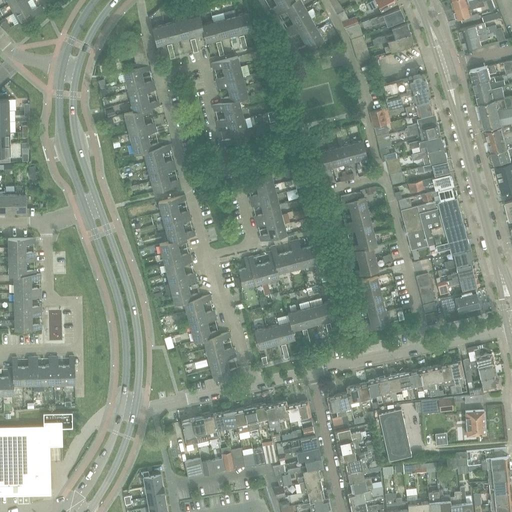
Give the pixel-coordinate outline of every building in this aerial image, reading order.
[(15,0),(9,4),(14,13),(30,4),(27,0),(15,0)] [(272,13),(276,11),(294,0),(275,0),(278,5),(269,9),(272,13)] [(286,10),(290,16),(305,8),(301,0),(294,0),(276,11),(278,15),(286,10)] [(329,0),(337,13),(338,15),(344,12),(337,0),(329,0)] [(395,0),(373,0),(366,4),(370,10),(376,6),(375,6),(378,4),(381,10),(396,2),(395,0)] [(451,0),(454,9),(483,1),(483,0),(451,0)] [(495,8),(491,0),(487,0),(486,0),(490,12),(493,11),(495,8)] [(483,1),(454,9),(457,19),(461,18),(463,23),(480,18),(478,13),(472,14),(471,9),(485,5),(483,1)] [(30,4),(14,13),(19,22),(43,9),(41,5),(32,9),(30,4)] [(374,17),(362,22),(364,27),(385,19),(387,25),(404,18),(399,7),(390,11),(374,17)] [(286,28),(288,32),(311,18),(305,8),(290,16),(294,23),(286,28)] [(483,16),(484,22),(501,17),(500,11),(483,16)] [(248,12),(236,15),(241,32),(252,29),(248,12)] [(341,20),(346,29),(359,24),(356,17),(349,20),(344,12),(338,15),(341,20)] [(199,15),(187,18),(191,35),(203,32),(201,24),(199,15)] [(236,15),(225,18),(229,35),(241,32),(236,15)] [(187,18),(175,21),(180,38),(191,35),(187,18)] [(225,18),(213,21),(217,38),(229,35),(225,18)] [(298,31),(302,37),(317,28),(311,18),(288,32),(290,35),(298,31)] [(175,21),(164,24),(168,41),(180,38),(175,21)] [(213,21),(201,24),(206,41),(217,38),(213,21)] [(459,29),(462,39),(489,31),(494,29),(496,33),(498,41),(505,39),(502,27),(497,28),(495,25),(486,27),(485,22),(459,29)] [(374,45),(388,41),(410,33),(407,23),(392,28),(393,33),(372,39),(374,45)] [(168,41),(164,24),(152,27),(156,44),(168,41)] [(351,38),(352,41),(364,37),(359,24),(346,29),(351,38)] [(303,51),(307,57),(321,49),(317,43),(324,39),(317,28),(302,37),(306,44),(297,49),(300,53),(303,51)] [(489,31),(462,39),(465,50),(481,45),(480,40),(488,38),(487,36),(496,33),(494,29),(489,31)] [(410,33),(388,41),(389,46),(385,47),(386,53),(410,45),(411,44),(412,44),(412,43),(413,42),(412,40),(410,33)] [(130,39),(131,45),(143,42),(141,36),(130,39)] [(352,41),(355,50),(367,47),(364,37),(352,41)] [(131,45),(133,50),(144,47),(143,42),(131,45)] [(133,50),(134,56),(146,53),(144,47),(133,50)] [(367,47),(355,50),(358,61),(370,57),(367,47)] [(134,56),(136,62),(147,59),(146,53),(134,56)] [(222,66),(223,71),(241,67),(238,56),(211,63),(213,69),(222,66)] [(136,62),(137,68),(149,65),(147,59),(136,62)] [(511,59),(503,62),(506,73),(511,71),(511,59)] [(123,71),(125,81),(143,77),(141,72),(151,69),(150,64),(149,65),(137,68),(123,71)] [(496,72),(494,64),(470,70),(472,79),(490,75),(489,74),(496,72)] [(215,78),(217,83),(243,77),(241,67),(223,71),(225,76),(215,78)] [(425,76),(420,74),(409,77),(392,82),(382,84),(388,109),(405,105),(431,99),(425,76)] [(490,78),(490,75),(472,79),(476,93),(501,86),(505,85),(503,80),(496,82),(494,77),(490,78)] [(125,81),(128,91),(155,84),(154,80),(144,82),(143,77),(125,81)] [(227,86),(229,91),(246,87),(243,77),(217,83),(218,88),(227,86)] [(128,91),(131,101),(148,97),(147,91),(156,89),(155,84),(128,91)] [(504,97),(501,86),(476,93),(479,103),(504,97)] [(220,98),(222,102),(239,98),(248,96),(246,87),(229,91),(230,96),(220,98)] [(511,94),(504,97),(479,103),(478,103),(484,128),(485,128),(494,126),(511,122),(511,121),(511,94)] [(131,101),(133,111),(133,112),(151,107),(160,105),(158,98),(149,100),(148,97),(131,101)] [(223,108),(224,113),(241,109),(239,98),(222,102),(212,105),(214,111),(223,108)] [(0,110),(9,110),(8,99),(0,99),(0,110)] [(433,111),(431,99),(405,105),(408,117),(433,111)] [(124,113),(126,123),(144,119),(142,114),(152,111),(151,107),(133,112),(133,111),(124,113)] [(386,123),(382,108),(370,112),(374,126),(386,123)] [(216,120),(218,125),(244,119),(241,109),(224,113),(226,118),(216,120)] [(9,110),(0,110),(0,121),(9,121),(9,110)] [(405,131),(408,130),(436,122),(434,113),(416,117),(418,122),(406,125),(407,128),(405,128),(405,131)] [(126,123),(129,133),(156,127),(155,122),(145,125),(144,119),(126,123)] [(228,128),(229,133),(247,129),(244,119),(218,125),(219,131),(228,128)] [(0,131),(9,132),(9,121),(0,121),(0,131)] [(436,122),(408,130),(409,132),(411,132),(411,134),(422,131),(424,137),(439,133),(436,122)] [(511,122),(494,126),(485,128),(489,142),(503,138),(511,135),(511,122)] [(388,132),(386,123),(374,126),(376,135),(388,132)] [(129,133),(131,143),(149,139),(148,134),(157,131),(156,127),(129,133)] [(247,129),(229,133),(231,138),(221,140),(223,145),(249,138),(247,129)] [(0,142),(10,142),(9,132),(0,131),(0,142)] [(320,134),(311,136),(314,147),(323,145),(320,134)] [(389,135),(377,138),(379,147),(392,144),(389,135)] [(420,146),(421,151),(443,146),(440,135),(412,142),(409,143),(410,148),(420,146)] [(511,135),(503,138),(489,142),(491,152),(511,147),(511,135)] [(134,154),(143,151),(161,146),(160,142),(150,144),(149,139),(131,143),(134,154)] [(362,140),(351,143),(355,160),(367,157),(362,140)] [(10,142),(0,142),(0,154),(10,154),(10,142)] [(351,143),(339,146),(343,163),(355,160),(351,143)] [(143,151),(146,161),(163,156),(162,151),(171,149),(170,144),(161,146),(143,151)] [(339,146),(327,149),(331,166),(343,163),(339,146)] [(443,146),(421,151),(411,154),(413,160),(423,157),(425,164),(446,158),(443,146)] [(511,147),(491,152),(495,164),(511,159),(510,154),(511,153),(511,147)] [(331,166),(327,149),(315,152),(320,169),(331,166)] [(397,157),(396,152),(381,156),(383,161),(386,160),(397,157)] [(146,161),(148,171),(175,164),(174,160),(165,162),(163,156),(146,161)] [(398,157),(397,157),(386,160),(388,167),(400,164),(398,157)] [(434,175),(449,171),(446,160),(418,168),(420,172),(433,169),(434,175)] [(511,163),(496,168),(502,194),(511,191),(511,163)] [(148,171),(151,181),(168,176),(167,171),(176,169),(175,164),(148,171)] [(400,164),(388,167),(390,174),(401,171),(400,164)] [(401,171),(390,174),(392,184),(404,181),(401,171)] [(435,189),(443,187),(453,184),(450,173),(408,183),(410,192),(424,188),(424,186),(428,185),(427,184),(433,183),(435,189)] [(256,184),(257,189),(274,185),(272,174),(245,181),(247,187),(256,184)] [(168,176),(151,181),(154,191),(180,184),(179,179),(170,182),(168,176)] [(15,185),(15,190),(16,211),(20,211),(20,213),(26,213),(26,190),(22,190),(22,185),(15,185)] [(249,196),(250,201),(277,195),(274,185),(257,189),(258,194),(249,196)] [(435,201),(456,196),(453,186),(443,189),(422,194),(424,201),(432,199),(431,197),(434,196),(435,201)] [(15,190),(5,191),(5,213),(11,213),(11,211),(16,211),(15,190)] [(349,206),(351,214),(368,209),(365,197),(358,199),(356,192),(340,196),(342,203),(338,204),(340,209),(349,206)] [(158,201),(161,212),(178,207),(177,202),(186,200),(185,195),(158,201)] [(261,204),(262,209),(279,204),(277,195),(250,201),(252,206),(261,204)] [(466,235),(462,221),(456,196),(435,201),(426,203),(426,204),(412,207),(401,209),(411,249),(436,243),(466,235)] [(398,199),(401,209),(412,207),(409,197),(398,199)] [(254,216),(255,221),(282,214),(279,204),(262,209),(263,214),(254,216)] [(161,212),(163,222),(190,215),(189,210),(180,213),(178,207),(161,212)] [(343,224),(345,228),(371,221),(368,209),(351,214),(353,221),(343,224)] [(266,224),(267,229),(284,224),(282,214),(255,221),(257,226),(266,224)] [(163,222),(166,231),(183,227),(182,222),(191,219),(190,215),(163,222)] [(355,230),(357,237),(374,233),(371,221),(345,228),(346,232),(355,230)] [(284,224),(267,229),(268,233),(259,236),(260,240),(287,234),(284,224)] [(166,231),(168,242),(186,237),(195,235),(194,230),(185,232),(183,227),(166,231)] [(349,247),(350,251),(372,246),(377,245),(374,233),(357,237),(359,244),(349,247)] [(316,244),(308,246),(313,264),(325,261),(318,234),(313,235),(316,244)] [(469,248),(466,235),(436,243),(437,249),(449,246),(451,253),(453,252),(469,248)] [(8,238),(8,247),(26,247),(26,243),(35,242),(35,237),(8,238)] [(159,244),(162,254),(179,249),(178,244),(187,242),(186,237),(168,242),(159,244)] [(298,239),(294,240),(301,267),(313,264),(308,246),(301,248),(298,239)] [(292,250),(285,252),(289,270),(301,267),(294,240),(290,241),(292,250)] [(271,246),(272,251),(278,273),(289,270),(285,252),(278,254),(275,245),(271,246)] [(356,254),(358,262),(375,257),(372,246),(350,251),(346,252),(347,257),(356,254)] [(8,247),(8,257),(36,256),(35,251),(26,252),(26,247),(8,247)] [(422,247),(421,247),(412,250),(413,256),(423,254),(428,252),(426,247),(422,248),(422,247)] [(446,268),(456,266),(473,261),(469,248),(453,252),(455,259),(445,262),(446,268)] [(162,254),(164,264),(191,257),(190,252),(180,255),(179,249),(162,254)] [(270,261),(263,263),(267,280),(279,277),(272,251),(268,252),(270,261)] [(8,257),(8,265),(26,265),(26,261),(36,260),(36,256),(8,257)] [(253,256),(248,257),(255,283),(267,280),(263,263),(255,265),(253,256)] [(164,264),(167,274),(184,269),(183,264),(192,261),(191,257),(164,264)] [(255,283),(248,257),(244,258),(246,267),(239,269),(243,286),(255,283)] [(375,257),(358,262),(360,269),(351,272),(352,276),(378,269),(375,257)] [(435,277),(437,283),(476,273),(473,261),(456,266),(457,272),(450,274),(444,275),(435,277)] [(8,275),(13,275),(36,274),(36,273),(36,269),(26,269),(26,265),(8,265),(8,275)] [(167,274),(169,284),(196,277),(195,272),(185,275),(184,269),(167,274)] [(13,275),(14,284),(31,283),(31,279),(41,278),(41,273),(36,273),(36,274),(13,275)] [(416,276),(417,282),(429,279),(428,273),(416,276)] [(437,283),(438,290),(447,287),(447,286),(453,284),(460,282),(462,289),(479,285),(476,273),(437,283)] [(361,285),(363,292),(380,288),(377,276),(350,283),(352,287),(361,285)] [(169,284),(172,293),(189,289),(188,284),(197,281),(196,277),(169,284)] [(419,287),(430,285),(431,284),(429,279),(417,282),(419,287)] [(14,284),(14,293),(41,292),(41,288),(31,288),(31,283),(14,284)] [(419,287),(420,293),(432,290),(430,285),(419,287)] [(355,302),(356,307),(383,299),(380,288),(363,292),(365,300),(355,302)] [(174,304),(184,302),(183,301),(201,296),(200,292),(190,294),(189,289),(172,293),(174,304)] [(446,321),(460,318),(481,313),(476,289),(463,292),(440,297),(446,321)] [(420,293),(422,298),(433,296),(432,290),(420,293)] [(14,293),(14,302),(32,301),(32,297),(41,297),(41,292),(14,293)] [(184,302),(186,311),(203,307),(202,301),(211,299),(210,294),(183,301),(184,302)] [(422,298),(423,305),(435,302),(433,296),(422,298)] [(367,308),(369,316),(386,311),(383,299),(356,307),(357,310),(367,308)] [(335,300),(323,303),(327,320),(339,317),(335,300)] [(14,302),(14,311),(41,310),(41,306),(32,306),(32,301),(14,302)] [(435,302),(423,305),(425,311),(436,308),(435,302)] [(323,303),(311,306),(316,323),(327,320),(323,303)] [(311,306),(300,309),(304,326),(316,323),(311,306)] [(186,311),(189,321),(215,314),(214,310),(205,312),(203,307),(186,311)] [(287,312),(290,321),(292,329),(304,326),(300,309),(287,312)] [(14,311),(14,320),(32,319),(32,315),(42,315),(41,310),(14,311)] [(386,311),(369,316),(371,323),(361,326),(362,330),(389,323),(386,311)] [(427,325),(431,324),(435,323),(433,312),(424,313),(427,325)] [(189,321),(191,331),(208,327),(207,321),(216,319),(215,314),(189,321)] [(32,319),(14,320),(14,329),(22,329),(42,328),(42,324),(32,324),(32,319)] [(290,321),(278,324),(283,341),(295,338),(290,321)] [(278,324),(266,327),(271,345),(283,341),(278,324)] [(194,341),(203,339),(203,338),(220,334),(219,330),(210,332),(208,327),(191,331),(194,341)] [(271,345),(266,327),(254,330),(259,348),(271,345)] [(203,339),(205,348),(223,344),(221,339),(231,336),(230,331),(220,334),(203,338),(203,339)] [(205,348),(208,358),(235,351),(234,347),(224,349),(223,344),(205,348)] [(208,358),(211,368),(228,364),(227,358),(236,356),(235,351),(208,358)] [(492,353),(482,355),(476,356),(477,360),(470,361),(470,358),(463,359),(465,370),(470,369),(478,367),(478,368),(494,364),(492,353)] [(69,365),(64,365),(64,383),(75,383),(75,379),(74,369),(74,366),(74,356),(74,355),(69,356),(69,365)] [(28,366),(23,367),(23,384),(33,384),(33,356),(28,356),(28,366)] [(37,356),(33,356),(33,384),(44,384),(43,366),(38,366),(37,356)] [(49,366),(43,366),(44,384),(54,384),(53,356),(48,356),(49,366)] [(58,356),(53,356),(54,384),(64,383),(64,365),(58,365),(58,356)] [(12,357),(12,367),(13,385),(23,384),(23,367),(17,367),(17,357),(12,357)] [(460,360),(450,362),(454,381),(457,393),(462,393),(458,376),(463,374),(460,360)] [(454,381),(450,362),(440,364),(443,383),(444,386),(450,385),(452,394),(457,393),(454,381)] [(228,364),(211,368),(213,378),(240,372),(239,367),(229,369),(228,364)] [(443,383),(440,364),(429,367),(436,396),(444,395),(443,390),(439,390),(438,384),(443,383)] [(497,375),(494,364),(478,368),(481,379),(497,375)] [(8,376),(2,377),(3,394),(14,394),(13,385),(12,367),(8,367),(8,376)] [(436,396),(429,367),(419,369),(424,389),(429,388),(431,396),(436,396)] [(424,389),(419,369),(409,371),(414,398),(419,397),(416,385),(421,384),(422,389),(424,389)] [(414,398),(409,371),(399,373),(402,388),(406,387),(409,399),(414,398)] [(402,388),(399,373),(388,376),(393,401),(404,399),(403,393),(397,394),(396,389),(402,388)] [(499,387),(497,375),(481,379),(482,387),(479,387),(479,388),(477,388),(469,389),(469,395),(481,394),(487,394),(486,390),(499,387)] [(393,401),(388,376),(378,378),(381,393),(383,402),(393,401)] [(381,393),(378,378),(369,380),(369,382),(367,382),(370,395),(371,395),(376,394),(378,402),(372,403),(373,409),(379,408),(379,405),(383,404),(383,403),(383,402),(381,393)] [(370,395),(367,382),(357,384),(362,404),(367,403),(366,398),(371,397),(371,395),(370,395)] [(362,404),(357,384),(347,387),(348,392),(350,402),(350,401),(351,406),(359,404),(360,410),(362,410),(361,406),(362,406),(362,404)] [(350,402),(348,392),(337,394),(342,413),(345,426),(349,425),(347,415),(353,413),(351,406),(350,401),(350,402)] [(342,413),(337,394),(327,396),(330,411),(336,410),(338,416),(332,418),(334,428),(345,426),(342,413)] [(482,401),(481,394),(469,395),(465,395),(465,403),(472,402),(482,401)] [(421,400),(421,401),(422,411),(422,412),(454,409),(454,401),(462,400),(461,396),(421,400)] [(286,400),(275,402),(279,422),(282,421),(281,417),(289,415),(287,405),(286,400)] [(312,420),(308,400),(297,403),(301,422),(312,420)] [(279,422),(275,402),(265,405),(268,418),(269,423),(277,422),(278,426),(280,425),(279,422)] [(265,403),(254,405),(259,428),(259,430),(262,429),(260,419),(268,418),(265,405),(265,403)] [(301,422),(297,403),(287,405),(289,415),(290,420),(298,418),(298,420),(297,420),(299,426),(302,425),(301,422)] [(259,428),(254,405),(244,407),(247,422),(249,431),(259,428)] [(247,422),(244,407),(233,409),(238,432),(239,432),(241,444),(246,443),(242,425),(241,423),(247,422)] [(238,432),(233,409),(223,412),(226,426),(232,425),(234,433),(238,432)] [(389,460),(411,455),(401,409),(379,413),(389,460)] [(484,410),(474,410),(465,411),(467,434),(486,433),(484,410)] [(0,492),(49,491),(49,492),(51,492),(50,462),(50,461),(50,445),(61,444),(62,444),(62,427),(72,427),(72,412),(43,413),(43,425),(0,425),(0,492)] [(226,426),(223,412),(213,414),(217,433),(219,441),(221,441),(218,428),(226,426)] [(217,433),(213,414),(202,416),(205,431),(213,429),(214,434),(217,433)] [(207,440),(205,431),(202,416),(192,418),(197,442),(207,440)] [(198,446),(197,442),(192,418),(181,421),(187,449),(198,446)] [(313,427),(303,429),(304,435),(314,432),(313,427)] [(349,428),(344,429),(334,431),(337,442),(361,436),(360,432),(351,434),(349,428)] [(270,432),(272,441),(273,442),(280,440),(279,433),(274,434),(274,431),(270,432)] [(318,446),(315,435),(300,438),(302,444),(291,447),(292,452),(293,452),(318,446)] [(362,441),(361,436),(337,442),(339,452),(361,447),(360,442),(362,441)] [(272,441),(262,442),(263,447),(266,463),(276,461),(273,442),(272,441)] [(320,456),(318,446),(293,452),(293,455),(297,454),(299,461),(305,459),(320,456)] [(243,455),(242,447),(231,449),(232,452),(231,452),(235,468),(245,466),(243,455)] [(266,463),(263,447),(252,449),(253,453),(255,465),(266,463)] [(363,447),(361,447),(339,452),(341,462),(345,462),(356,459),(361,458),(374,454),(374,455),(379,454),(379,453),(375,454),(374,450),(364,452),(363,447)] [(491,449),(491,457),(498,456),(506,455),(506,447),(500,448),(496,448),(495,448),(491,449)] [(235,468),(231,452),(221,454),(222,460),(224,470),(225,470),(235,468)] [(253,453),(243,455),(245,466),(245,467),(255,465),(253,453)] [(506,455),(498,456),(491,457),(486,457),(486,460),(482,460),(482,463),(483,469),(491,469),(511,466),(511,461),(510,459),(509,459),(508,455),(506,455)] [(322,467),(320,456),(305,459),(306,465),(287,469),(288,473),(290,473),(303,471),(318,467),(318,468),(322,467)] [(201,460),(201,457),(185,461),(185,465),(188,477),(204,474),(201,462),(201,460)] [(467,457),(456,458),(457,466),(468,465),(468,464),(467,457)] [(361,464),(361,458),(356,459),(345,462),(347,472),(362,469),(367,468),(366,463),(361,464)] [(457,466),(456,458),(447,459),(447,469),(457,468),(457,466)] [(212,460),(201,462),(204,474),(214,472),(212,462),(212,460)] [(224,470),(222,460),(212,462),(214,472),(224,470)] [(426,472),(426,463),(414,464),(415,471),(414,472),(414,473),(426,472)] [(436,463),(426,463),(426,472),(437,471),(436,463)] [(286,474),(284,464),(280,465),(272,466),(276,477),(286,474)] [(394,473),(393,466),(383,467),(384,479),(388,479),(388,475),(393,474),(393,473),(394,473)] [(511,473),(511,466),(491,469),(492,478),(488,478),(488,481),(510,478),(510,474),(511,474),(511,473)] [(303,471),(304,476),(297,478),(298,482),(320,478),(318,468),(318,467),(303,471)] [(371,472),(370,467),(367,468),(362,469),(347,472),(350,482),(365,479),(364,479),(363,474),(371,472)] [(148,471),(142,472),(143,476),(145,486),(162,483),(161,473),(149,475),(148,471)] [(290,473),(288,473),(286,474),(276,477),(279,486),(283,485),(292,483),(290,473)] [(372,483),(371,477),(364,479),(365,479),(350,482),(352,492),(352,493),(363,490),(363,491),(371,489),(373,488),(382,486),(382,481),(372,483)] [(322,488),(320,478),(298,482),(292,484),(292,483),(283,485),(284,490),(300,486),(301,493),(308,491),(322,488)] [(511,482),(510,478),(488,481),(488,483),(489,483),(490,492),(511,489),(511,482)] [(162,483),(145,486),(147,496),(164,493),(162,483)] [(285,496),(284,490),(283,485),(279,486),(274,487),(276,498),(285,496)] [(383,494),(382,486),(373,488),(371,489),(363,491),(363,490),(352,493),(352,492),(348,493),(350,504),(365,501),(371,500),(370,495),(372,495),(372,496),(383,494)] [(466,495),(465,486),(460,486),(460,491),(461,511),(472,511),(471,495),(466,495)] [(324,498),(322,488),(308,491),(309,499),(305,500),(305,502),(305,503),(310,502),(310,501),(324,498)] [(511,489),(490,492),(491,501),(490,501),(490,504),(511,501),(511,489)] [(438,492),(438,491),(428,492),(429,502),(429,511),(440,511),(439,497),(439,496),(439,492),(438,492)] [(461,511),(460,491),(454,491),(455,496),(450,497),(450,500),(451,511),(461,511)] [(164,493),(147,496),(149,507),(166,503),(164,493)] [(418,498),(417,494),(406,495),(407,501),(408,508),(408,511),(419,511),(418,498)] [(439,496),(439,497),(440,511),(450,511),(450,497),(450,495),(439,496)] [(328,497),(324,498),(310,501),(310,502),(305,503),(305,502),(301,503),(303,508),(310,507),(311,511),(312,511),(316,511),(331,508),(328,497)] [(397,502),(397,511),(408,511),(408,508),(407,501),(402,502),(402,497),(397,498),(397,502)] [(420,498),(418,498),(419,511),(429,511),(429,502),(421,503),(420,498)] [(366,506),(365,501),(350,504),(351,511),(363,511),(367,511),(379,509),(379,506),(379,504),(366,506)] [(511,511),(511,501),(490,504),(490,506),(495,506),(495,511),(511,511)] [(397,511),(397,502),(386,503),(387,511),(397,511)] [(167,511),(166,503),(149,507),(149,511),(167,511)]
